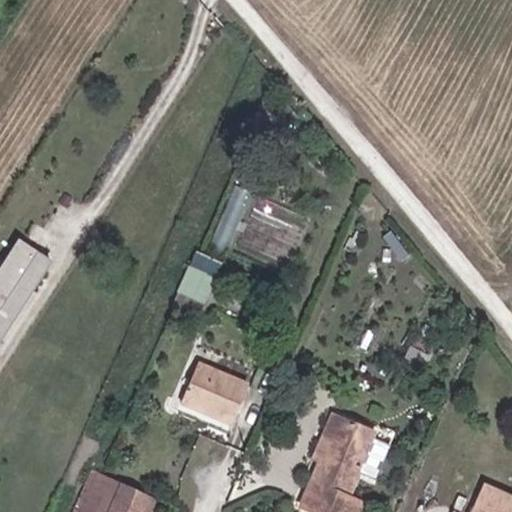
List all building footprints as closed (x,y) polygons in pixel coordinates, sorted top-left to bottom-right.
[(233,225),(251,190),(241,184),(223,219),(233,225)] [(192,250),(180,300),(207,307),(219,257),(192,250)] [(27,255),(0,297),(0,354),(53,274),(27,255)] [(191,400),(209,407),(211,401),(243,416),(257,384),(207,362),(191,400)] [(240,422),(243,416),(211,401),(209,407),(240,422)] [(331,462),(351,419),(343,414),(323,458),(331,462)] [(355,497),(384,433),(351,419),(331,462),(311,507),(322,511),(367,511),(371,505),(355,497)] [(149,511),(158,496),(130,482),(124,494),(114,490),(107,505),(120,511),(149,511)] [(511,511),(511,496),(499,491),(489,511),(511,511)]
